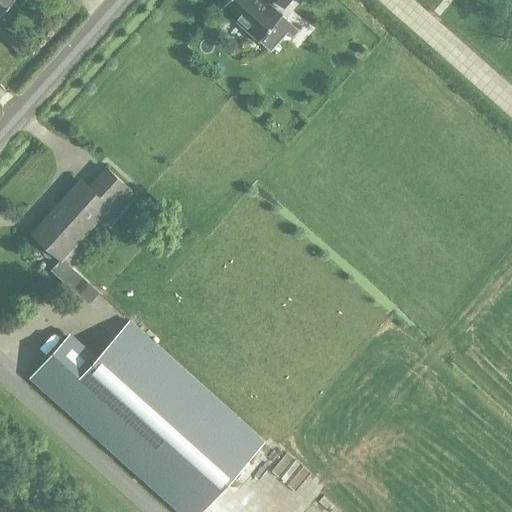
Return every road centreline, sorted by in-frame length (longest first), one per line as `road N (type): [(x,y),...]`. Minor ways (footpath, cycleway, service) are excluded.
road 1 (track): [(156,511),(0,366)]
road 2 (tertiary): [(0,135),(121,0)]
road 3 (track): [(511,103),(393,0)]
road 4 (track): [(322,511),(266,461),(221,511)]
